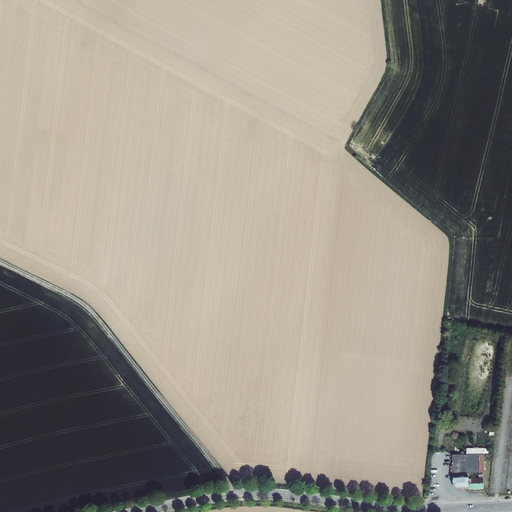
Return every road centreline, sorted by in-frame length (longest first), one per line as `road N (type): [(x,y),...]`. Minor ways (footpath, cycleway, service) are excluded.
road 1 (track): [(235,493),(85,303),(0,260)]
road 2 (primary): [(131,511),(248,492),(416,509)]
